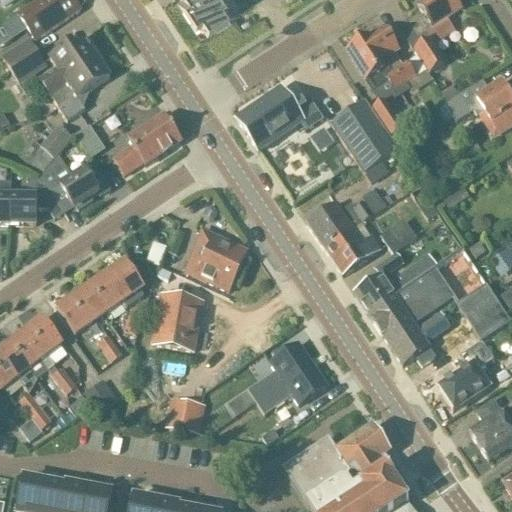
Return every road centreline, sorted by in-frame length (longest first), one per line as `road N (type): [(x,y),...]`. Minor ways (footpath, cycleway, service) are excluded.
road 1 (secondary): [(464,511),(222,149)]
road 2 (residential): [(0,468),(72,459),(266,498)]
road 3 (residential): [(0,302),(222,149)]
road 4 (residential): [(195,108),(362,0)]
road 5 (secondary): [(195,108),(121,0)]
